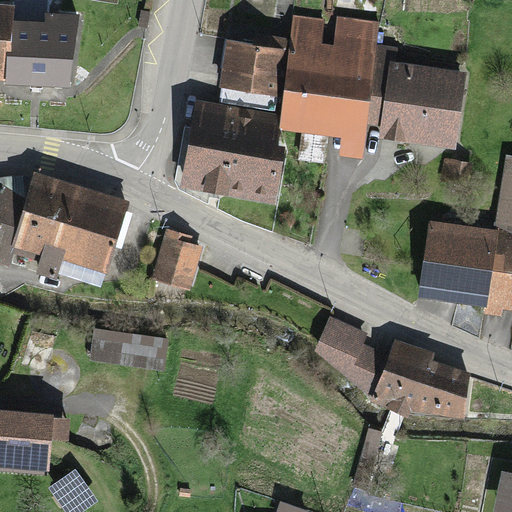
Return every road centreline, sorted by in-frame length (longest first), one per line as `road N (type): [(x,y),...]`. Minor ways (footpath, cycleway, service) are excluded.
road 1 (tertiary): [(511,369),(453,348),(132,181)]
road 2 (tertiary): [(132,181),(164,116),(188,0)]
road 3 (secondary): [(132,181),(0,150)]
